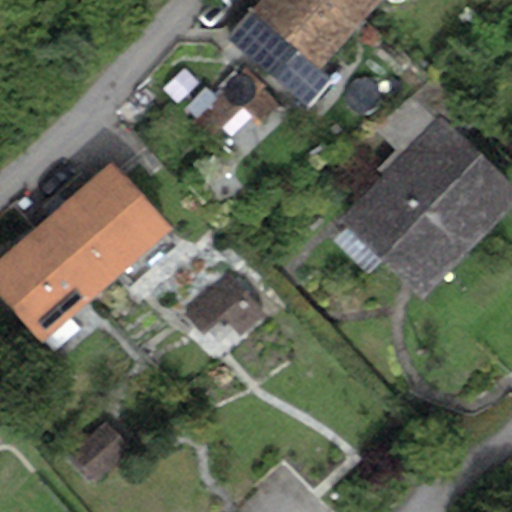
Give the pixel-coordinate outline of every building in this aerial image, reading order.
[(261,0),(228,39),(309,108),(332,82),(318,70),(362,19),(339,0),(261,0)] [(339,0),(362,19),(378,0),(339,0)] [(245,72),(192,122),(209,141),(244,108),(260,124),(278,108),(245,72)] [(401,154),(340,221),(424,299),(511,204),(511,186),(438,118),(434,122),(408,97),(376,131),(401,154)] [(111,160),(34,226),(95,297),(172,231),(111,160)] [(34,226),(0,255),(0,297),(39,343),(95,297),(34,226)] [(228,272),(180,313),(200,336),(223,317),(239,336),(264,315),(228,272)] [(130,448),(104,421),(66,458),(92,485),(130,448)]
